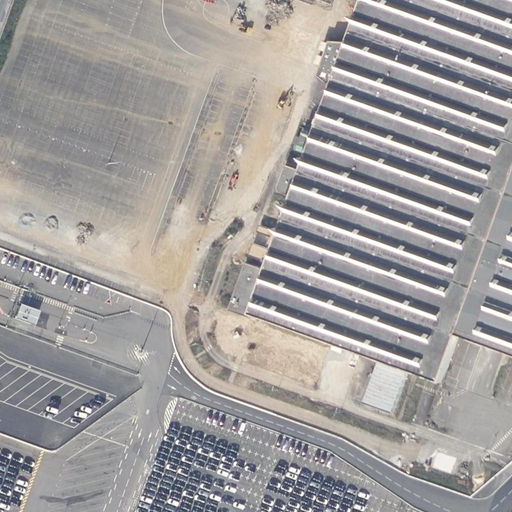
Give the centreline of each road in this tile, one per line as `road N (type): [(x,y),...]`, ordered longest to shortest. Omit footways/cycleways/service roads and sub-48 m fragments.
road 1 (unknown): [(0,68),(184,136)]
road 2 (unknown): [(0,150),(158,211)]
road 3 (unknown): [(53,0),(211,57)]
road 4 (unknown): [(511,441),(464,426),(495,355)]
